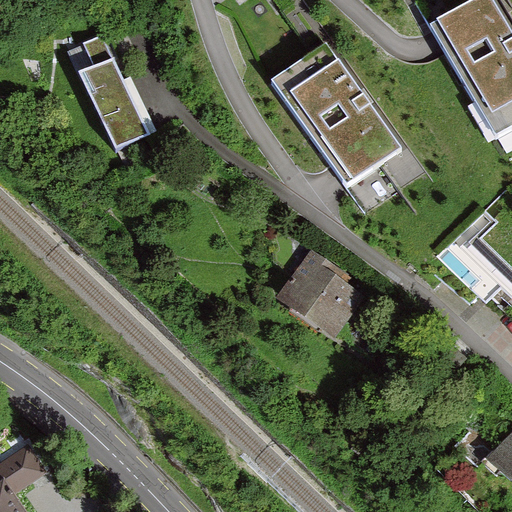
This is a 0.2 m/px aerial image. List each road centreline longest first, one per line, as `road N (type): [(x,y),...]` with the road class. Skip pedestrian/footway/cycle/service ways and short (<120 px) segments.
road 1 (residential): [(314,216),(196,134),(164,94),(134,32)]
road 2 (residential): [(511,379),(376,257),(314,216)]
road 3 (residential): [(314,216),(227,80),(198,0)]
road 4 (primary): [(0,361),(99,440),(167,511)]
